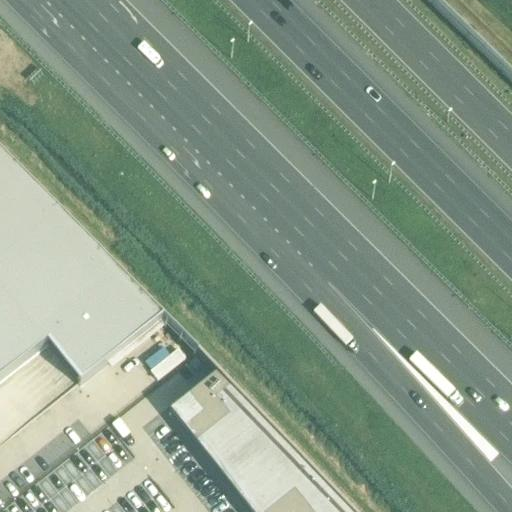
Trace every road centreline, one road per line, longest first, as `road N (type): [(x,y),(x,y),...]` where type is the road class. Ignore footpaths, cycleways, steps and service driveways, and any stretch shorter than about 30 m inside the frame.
road 1 (motorway): [(74,0),(347,269)]
road 2 (motorway): [(511,254),(253,0)]
road 3 (motorway): [(347,269),(479,474),(511,510)]
road 4 (motorway): [(347,269),(511,435)]
road 5 (motorway): [(511,146),(365,0)]
